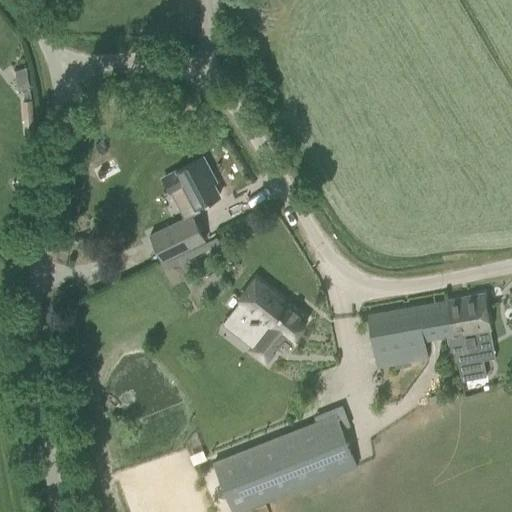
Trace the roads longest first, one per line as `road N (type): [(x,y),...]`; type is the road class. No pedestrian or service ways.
road 1 (unclassified): [(511,266),(391,290),(338,271),(236,116),(192,75),(57,67)]
road 2 (unclassified): [(61,511),(34,376),(35,280),(57,147),(57,67)]
